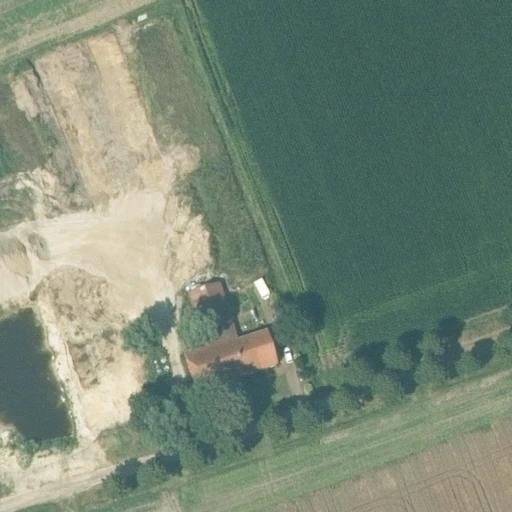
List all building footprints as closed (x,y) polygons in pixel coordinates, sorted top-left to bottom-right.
[(225,270),(232,289),(266,276),(221,162),(176,179),(214,275),(225,270)] [(104,258),(127,334),(169,320),(147,245),(104,258)] [(46,281),(42,283),(88,428),(142,411),(95,263),(45,277),(46,281)] [(183,354),(195,392),(275,367),(265,333),(237,342),(218,284),(188,294),(199,329),(212,325),(217,343),(183,354)] [(0,306),(0,455),(69,434),(26,298),(0,306)]
